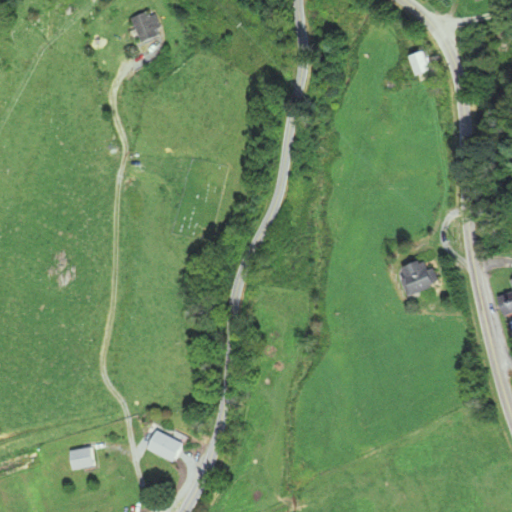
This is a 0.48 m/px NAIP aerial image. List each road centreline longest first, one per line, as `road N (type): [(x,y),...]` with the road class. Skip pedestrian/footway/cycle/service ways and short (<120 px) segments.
road 1 (secondary): [(185,511),(223,415),(237,284),(278,200),(302,62),(296,0)]
road 2 (tertiary): [(511,421),(473,263),(456,71),(439,33),(407,0)]
